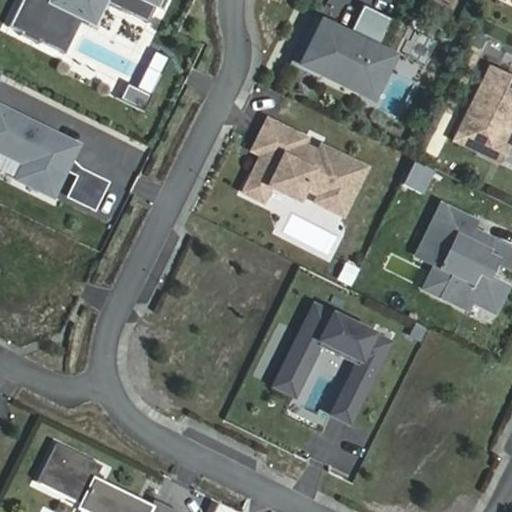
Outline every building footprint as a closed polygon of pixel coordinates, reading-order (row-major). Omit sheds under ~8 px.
[(21,0),(8,27),(56,51),(65,32),(60,30),(69,12),(82,18),(94,24),(104,3),(127,14),(128,12),(148,21),(158,0),(21,0)] [(363,6),(354,24),(383,39),(392,20),(363,6)] [(64,55),(82,18),(69,12),(60,30),(65,32),(56,51),(64,55)] [(289,65),(319,80),(321,76),(300,65),(322,22),(348,36),(350,31),(315,14),(289,65)] [(348,36),(322,22),(300,65),(321,76),(360,95),(382,52),(378,50),(383,39),(354,24),(350,31),(348,36)] [(382,52),(360,95),(371,100),(393,57),(382,52)] [(511,79),(490,69),(454,142),(478,154),(485,139),(502,147),(511,127),(511,79)] [(17,179),(53,197),(68,166),(45,154),(54,134),(0,107),(0,151),(25,164),(17,179)] [(257,165),(244,193),(262,202),(270,187),(298,201),(304,188),(319,196),(315,203),(342,216),(365,169),(321,148),(318,154),(302,146),(305,140),(267,121),(253,151),(262,156),(268,159),(264,168),(257,165)] [(485,139),(478,154),(500,165),(507,150),(502,147),(485,139)] [(262,156),(257,165),(264,168),(268,159),(262,156)] [(441,207),(416,258),(435,267),(452,276),(441,298),(466,311),(471,302),(493,313),(506,287),(487,278),(494,264),(508,271),(511,262),(511,252),(470,232),(474,223),(441,207)] [(344,263),(337,282),(351,287),(358,268),(344,263)] [(452,276),(435,267),(424,290),(441,298),(452,276)] [(356,365),(342,393),(359,401),(388,343),(313,307),(283,369),(302,378),(318,346),(324,344),(354,358),(356,365)] [(274,387),(293,396),(302,378),(283,369),(274,387)] [(331,415),(348,423),(359,401),(342,393),(331,415)] [(94,480),(101,466),(56,443),(36,483),(80,504),(78,509),(84,511),(176,511),(153,500),(150,508),(94,480)]
